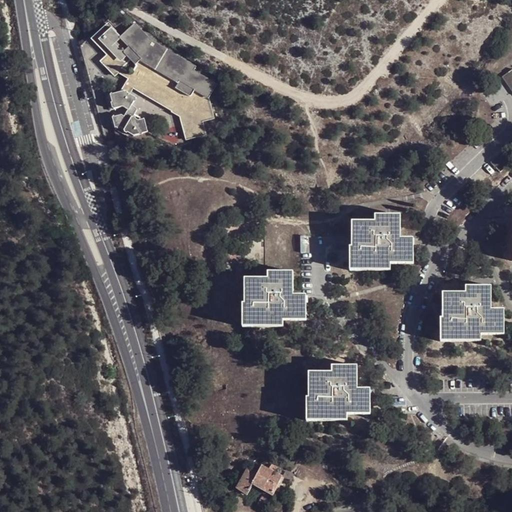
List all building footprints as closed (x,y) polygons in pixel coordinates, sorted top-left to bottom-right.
[(107,30),(91,45),(105,61),(100,68),(114,82),(117,79),(126,85),(125,91),(132,95),(143,101),(179,122),(186,143),(204,138),(202,126),(213,123),(207,103),(214,89),(192,75),(194,71),(150,46),(135,30),(120,43),(107,30)] [(511,70),(502,76),(511,90),(511,70)] [(125,96),(120,97),(109,100),(112,108),(110,110),(113,113),(121,112),(126,115),(131,111),(131,107),(134,106),(134,104),(128,99),(125,96)] [(131,111),(126,115),(123,121),(120,120),(112,122),(114,133),(124,131),(131,122),(135,114),(131,111)] [(131,122),(124,131),(125,138),(128,137),(132,139),(138,138),(138,140),(141,140),(141,137),(146,136),(143,124),(141,125),(135,124),(131,122)] [(349,272),(390,272),(390,264),(413,265),(413,239),(399,239),(400,216),(373,215),(373,222),(351,221),(351,248),(349,248),(349,272)] [(306,296),(293,296),(293,274),(267,273),(267,280),(244,280),(243,305),(241,305),(241,329),(283,329),(283,321),(306,322),(306,296)] [(440,342),(481,342),(481,335),(504,335),(504,310),(491,309),(491,286),(465,287),(465,293),(442,293),(442,318),(440,318),(440,342)] [(371,415),(371,390),(358,389),(358,367),(332,367),(332,372),(309,372),(309,398),(306,399),(306,422),(347,422),(347,415),(371,415)] [(236,493),(247,498),(252,490),(272,500),(281,482),(274,477),(276,472),(270,470),(267,473),(260,470),(257,474),(251,472),(250,474),(247,472),(236,493)] [(299,471),(294,478),(307,487),(313,479),(299,471)] [(257,510),(260,511),(266,511),(271,503),(263,499),(257,510)]
